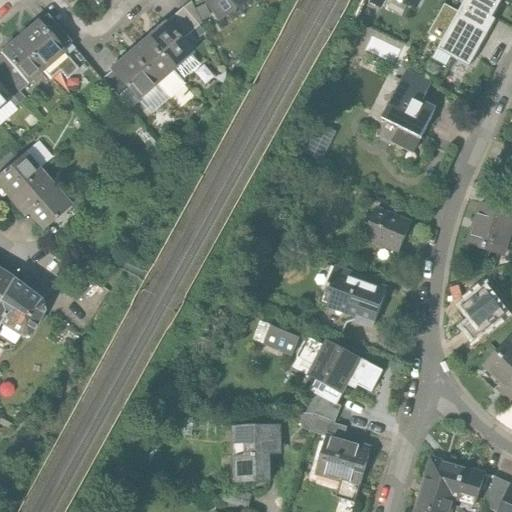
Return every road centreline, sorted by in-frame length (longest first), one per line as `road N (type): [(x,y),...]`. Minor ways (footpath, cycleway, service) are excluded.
road 1 (residential): [(423,386),(441,245),(511,78)]
road 2 (residential): [(387,511),(423,386)]
